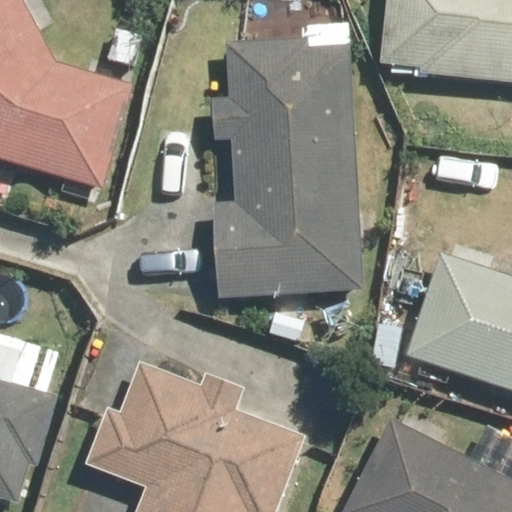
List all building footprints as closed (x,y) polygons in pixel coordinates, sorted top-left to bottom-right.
[(0,0),(0,157),(100,189),(132,89),(58,66),(27,0),(0,0)] [(511,0),(394,0),(389,65),(511,75),(511,0)] [(243,297),(370,289),(355,50),(228,58),(243,297)] [(511,275),(454,255),(417,358),(511,391),(511,275)] [(146,511),(282,511),(312,440),(290,431),(134,367),(93,466),(155,491),(146,511)] [(0,499),(26,508),(61,396),(0,376),(0,499)] [(511,511),(511,481),(403,423),(354,511),(511,511)]
